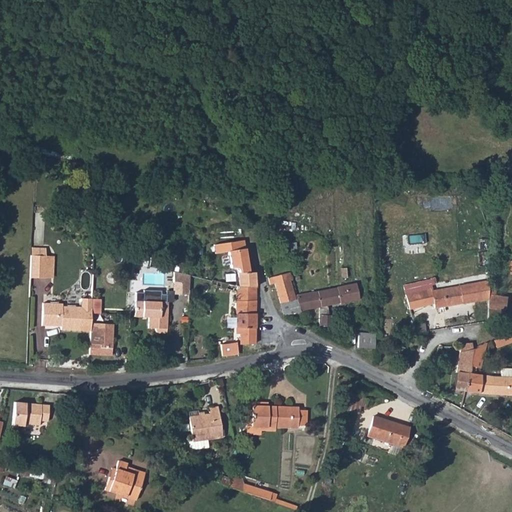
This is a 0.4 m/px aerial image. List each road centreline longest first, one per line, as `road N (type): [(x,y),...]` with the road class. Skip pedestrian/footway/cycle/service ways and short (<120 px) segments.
road 1 (residential): [(0,374),(94,380),(281,353)]
road 2 (residential): [(323,347),(511,447)]
road 3 (track): [(305,511),(334,352)]
